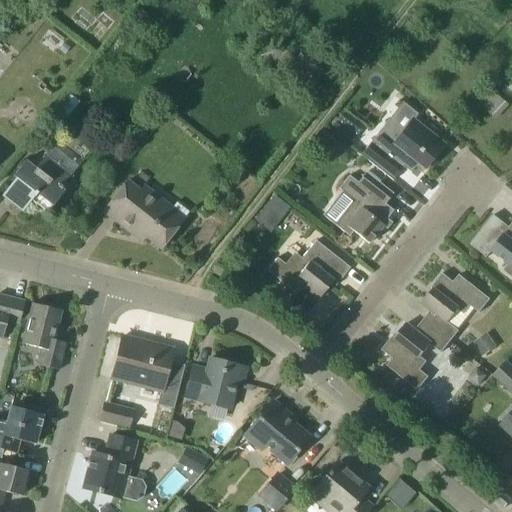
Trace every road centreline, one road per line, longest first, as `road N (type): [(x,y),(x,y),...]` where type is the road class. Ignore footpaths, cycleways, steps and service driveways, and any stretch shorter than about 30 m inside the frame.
road 1 (track): [(170,301),(411,0)]
road 2 (residential): [(313,378),(480,174)]
road 3 (residential): [(51,511),(112,286)]
road 4 (residential): [(313,378),(242,324),(112,286)]
road 5 (residential): [(476,511),(313,378)]
